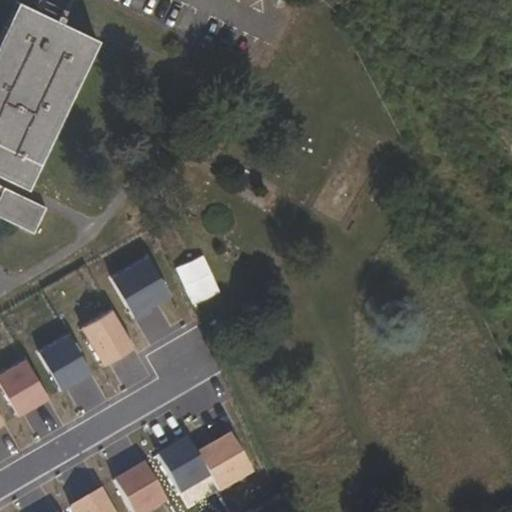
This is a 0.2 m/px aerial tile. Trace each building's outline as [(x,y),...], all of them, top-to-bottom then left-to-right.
[(65,10),(45,0),(33,0),(30,7),(60,21),(65,10)] [(96,39),(60,21),(30,7),(16,1),(0,34),(0,217),(33,233),(45,208),(0,186),(0,175),(27,188),(96,39)] [(149,257),(114,276),(136,318),(172,299),(149,257)] [(112,311),(83,327),(106,367),(134,351),(112,311)] [(70,334),(41,350),(63,390),(92,374),(70,334)] [(27,361),(0,375),(0,379),(21,417),(49,401),(27,361)] [(232,432),(197,451),(211,475),(220,492),(255,472),(232,432)] [(189,436),(159,453),(182,492),(211,475),(197,451),(189,436)] [(145,461),(117,477),(136,511),(148,511),(168,502),(145,461)] [(114,511),(101,488),(73,503),(77,511),(114,511)]
